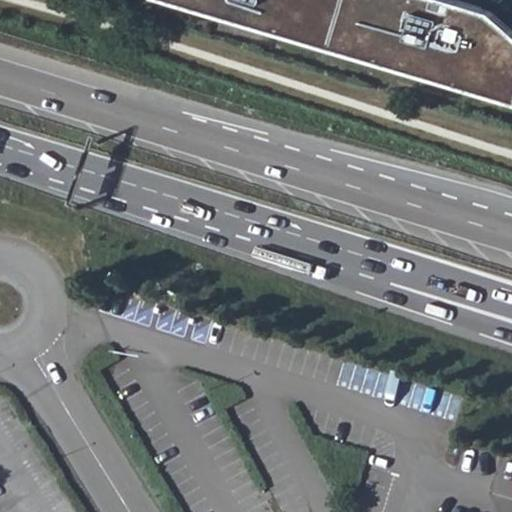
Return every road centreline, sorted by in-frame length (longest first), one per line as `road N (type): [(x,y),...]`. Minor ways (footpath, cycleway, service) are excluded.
road 1 (trunk): [(511,234),(0,77)]
road 2 (trunk): [(172,204),(511,332)]
road 3 (trunk): [(172,204),(511,300)]
road 4 (unclassified): [(127,511),(20,342)]
road 5 (trunk): [(0,147),(172,204)]
